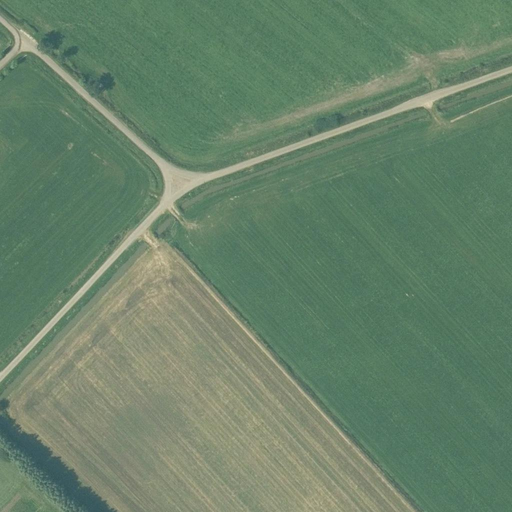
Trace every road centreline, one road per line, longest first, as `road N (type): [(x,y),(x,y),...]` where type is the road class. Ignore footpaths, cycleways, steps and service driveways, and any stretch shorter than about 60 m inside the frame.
road 1 (unclassified): [(174,192),(511,65)]
road 2 (unclassified): [(0,381),(174,192)]
road 3 (unclassified): [(174,192),(129,136),(0,21)]
road 4 (unknown): [(0,427),(88,511)]
